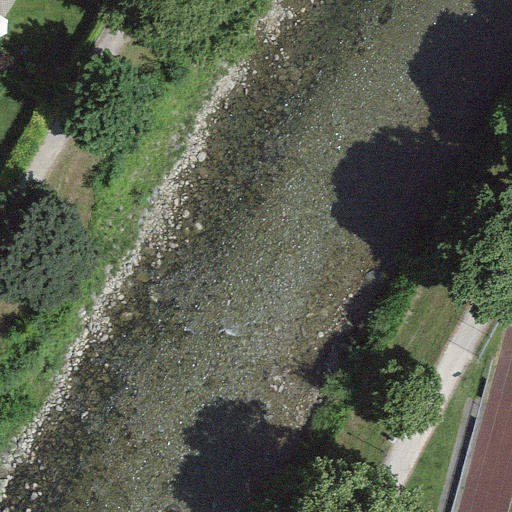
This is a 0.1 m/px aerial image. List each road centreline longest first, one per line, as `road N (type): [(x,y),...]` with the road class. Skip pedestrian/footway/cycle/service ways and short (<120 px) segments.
road 1 (track): [(143,0),(0,238)]
road 2 (track): [(382,511),(511,283)]
